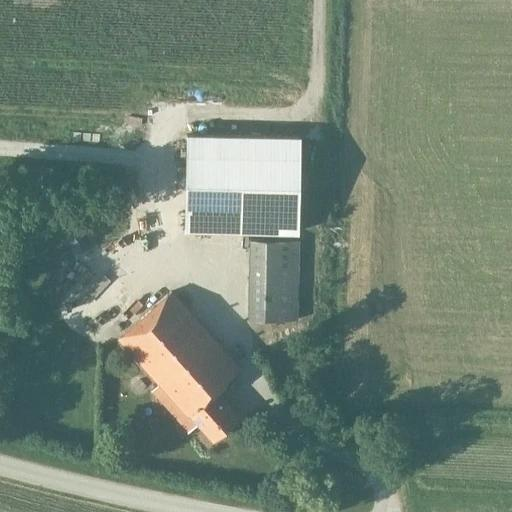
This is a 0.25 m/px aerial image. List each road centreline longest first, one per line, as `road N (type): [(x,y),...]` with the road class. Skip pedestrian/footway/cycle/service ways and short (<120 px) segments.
road 1 (track): [(382,511),(380,485),(357,460),(298,428),(152,235),(149,151),(0,146)]
road 2 (unclassified): [(205,511),(0,463)]
